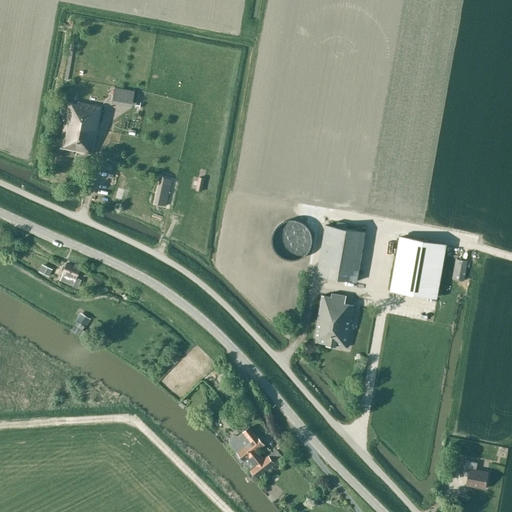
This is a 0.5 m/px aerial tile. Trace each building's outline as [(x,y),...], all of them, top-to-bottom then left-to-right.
[(115,87),(113,99),(120,100),(122,88),(115,87)] [(102,107),(84,103),(77,102),(77,104),(69,102),(65,123),(97,130),(102,107)] [(93,152),(97,130),(65,123),(60,148),(91,154),(93,152)] [(199,177),(196,190),(202,192),(204,178),(199,177)] [(357,282),(365,232),(325,225),(317,274),(357,282)] [(399,238),(391,289),(437,297),(446,246),(399,238)] [(457,259),(454,279),(464,281),(467,261),(457,259)] [(80,268),(81,267),(77,265),(76,267),(67,263),(61,277),(60,280),(78,288),(81,280),(76,278),(77,277),(78,278),(80,277),(81,274),(79,272),(78,272),(80,268)] [(38,271),(48,276),(51,270),(41,265),(38,271)] [(313,341),(346,347),(354,305),(349,304),(345,303),(346,296),(331,293),(331,297),(324,296),(321,295),(313,341)] [(85,327),(90,319),(81,314),(76,321),(76,322),(73,326),(74,327),(72,330),(83,336),(86,332),(82,329),(84,326),(85,327)] [(221,389),(234,404),(242,398),(229,383),(221,389)] [(221,400),(214,405),(217,409),(224,404),(221,400)] [(256,437),(256,438),(246,426),(235,435),(233,435),(230,438),(229,440),(227,442),(237,453),(234,456),(240,464),(243,461),(247,465),(245,466),(255,477),(280,457),(274,451),(260,462),(256,457),(259,454),(257,451),(264,446),(256,437)] [(487,473),(476,470),(477,463),(465,461),(462,475),(468,477),(467,485),(484,488),(487,473)] [(317,494),(311,498),(314,503),(320,498),(317,494)]
